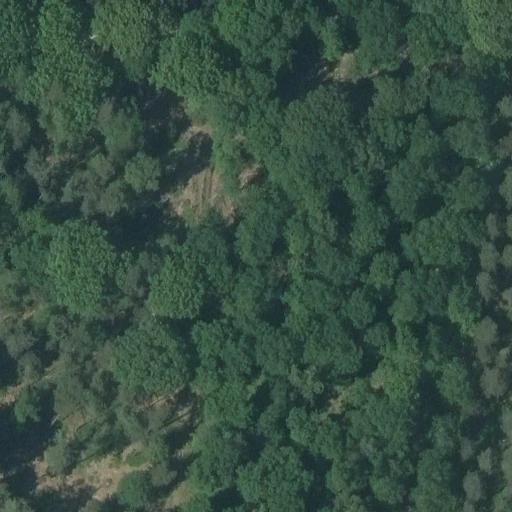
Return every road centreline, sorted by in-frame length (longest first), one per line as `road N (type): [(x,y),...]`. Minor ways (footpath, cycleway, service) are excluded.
road 1 (track): [(173,511),(215,21)]
road 2 (track): [(0,32),(453,13)]
